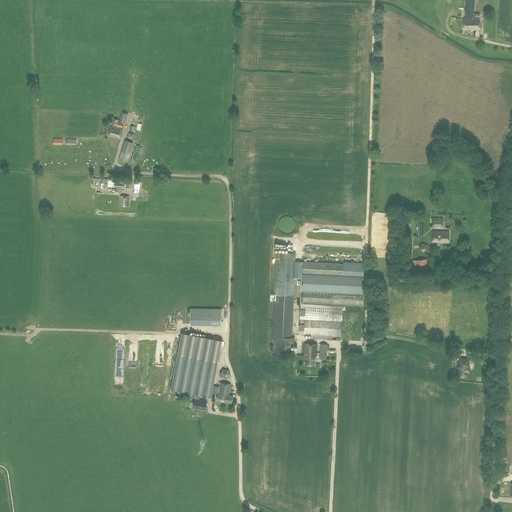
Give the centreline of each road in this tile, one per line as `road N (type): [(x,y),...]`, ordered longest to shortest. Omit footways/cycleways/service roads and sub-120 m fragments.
road 1 (track): [(492,499),(511,170)]
road 2 (track): [(499,359),(390,336),(343,344)]
road 3 (track): [(308,241),(366,244),(365,342)]
